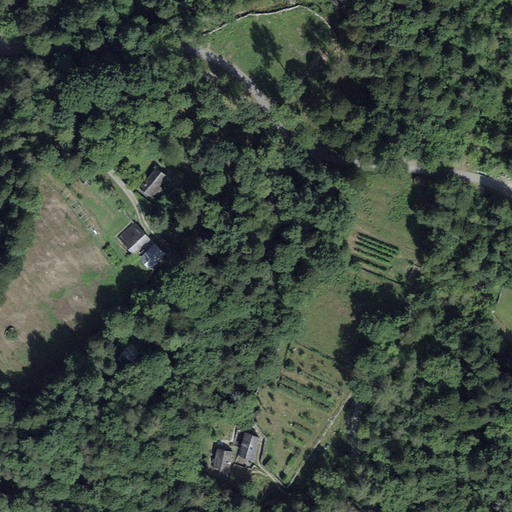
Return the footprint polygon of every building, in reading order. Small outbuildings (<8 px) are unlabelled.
[(154,201),(170,178),(154,167),(137,190),(154,201)] [(134,223),(119,236),(125,242),(123,244),(133,255),(150,240),(134,223)] [(165,256),(154,244),(138,259),(150,271),(165,256)] [(148,341),(138,334),(121,358),(131,365),(148,341)] [(244,433),(237,455),(253,460),(260,438),(244,433)] [(232,452),(216,449),(213,468),(228,471),(232,452)]
